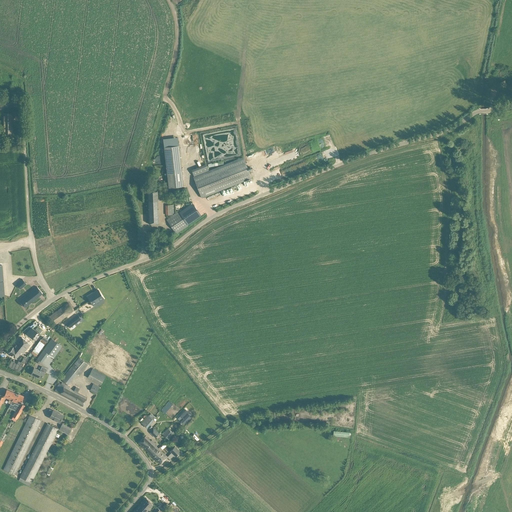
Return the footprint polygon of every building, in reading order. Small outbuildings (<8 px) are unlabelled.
[(12,133),(12,113),(3,113),(3,133),(12,133)] [(184,186),(179,145),(164,147),(168,187),(184,186)] [(251,178),(243,158),(193,177),(201,197),(251,178)] [(157,191),(147,191),(149,223),(158,223),(157,191)] [(173,215),(173,213),(174,213),(174,205),(165,205),(166,215),(173,215)] [(179,212),(167,220),(176,233),(188,225),(188,224),(201,215),(194,205),(181,215),(179,212)] [(37,287),(19,300),(25,307),(42,293),(37,287)] [(104,299),(101,294),(98,290),(87,296),(93,305),(104,299)] [(74,310),(68,303),(48,317),(54,325),(74,310)] [(42,336),(31,352),(36,356),(48,339),(42,336)] [(13,346),(8,352),(16,358),(21,352),(23,353),(30,344),(22,337),(14,347),(13,346)] [(52,339),(43,350),(54,358),(62,346),(52,339)] [(20,371),(26,357),(20,355),(17,363),(11,360),(8,366),(20,371)] [(80,357),(70,368),(78,375),(88,364),(80,357)] [(34,368),(31,374),(41,378),(44,373),(45,374),(47,369),(42,367),(40,370),(34,368)] [(93,368),(88,377),(101,384),(106,376),(93,368)] [(83,406),(87,397),(78,393),(79,389),(76,387),(74,391),(69,388),(70,387),(62,382),(61,384),(59,383),(57,386),(55,391),(83,406)] [(96,393),(98,389),(99,387),(94,384),(90,390),(96,393)] [(5,394),(4,396),(9,399),(8,403),(10,404),(15,393),(7,389),(5,394)] [(20,403),(21,403),(24,396),(18,394),(15,393),(10,404),(8,408),(12,409),(14,405),(13,405),(15,401),(20,403)] [(172,404),(169,401),(161,410),(165,413),(172,404)] [(13,416),(11,419),(13,420),(16,421),(17,419),(25,405),(21,403),(20,403),(13,416)] [(53,410),(53,411),(50,409),(48,413),(51,415),(50,417),(60,422),(63,415),(53,410)] [(186,410),(180,415),(183,418),(181,421),(184,424),(192,416),(186,410)] [(14,475),(19,466),(41,420),(30,415),(3,469),(14,475)] [(147,428),(153,419),(148,415),(142,423),(147,428)] [(185,430),(193,421),(191,419),(183,428),(185,430)] [(68,435),(70,432),(72,428),(62,423),(60,427),(59,430),(68,435)] [(31,483),(48,451),(58,429),(47,424),(21,478),(20,477),(18,480),(29,486),(31,482),(31,483)] [(150,432),(155,437),(159,434),(157,431),(154,428),(150,432)] [(170,439),(172,437),(171,437),(174,433),(168,428),(162,434),(168,439),(169,438),(170,439)] [(152,440),(151,441),(145,436),(139,442),(152,455),(158,448),(155,445),(156,444),(154,442),(152,440)] [(176,457),(181,452),(175,446),(170,451),(176,457)] [(158,448),(152,455),(161,464),(167,457),(158,448)] [(137,507),(142,511),(145,511),(153,504),(146,498),(137,507)]
